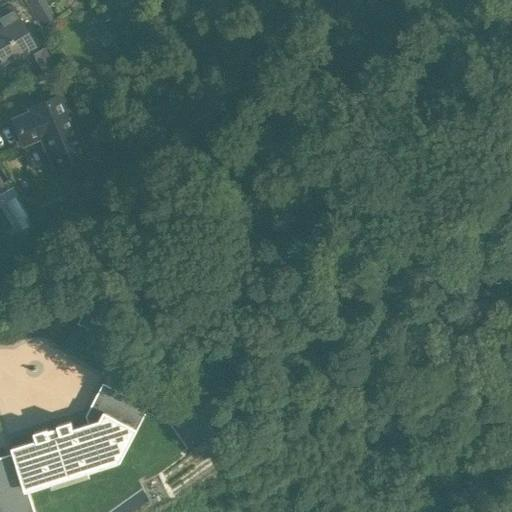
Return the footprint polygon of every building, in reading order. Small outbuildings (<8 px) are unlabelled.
[(30,0),(29,1),(44,25),(55,19),(44,0),(30,0)] [(0,64),(34,45),(11,5),(0,10),(0,64)] [(12,119),(22,143),(41,136),(54,168),(85,155),(59,94),(29,108),(30,111),(12,119)] [(2,182),(0,179),(0,192),(13,186),(9,178),(2,182)] [(22,240),(40,230),(35,222),(18,232),(22,240)] [(80,323),(96,330),(103,314),(86,307),(80,323)] [(21,328),(13,325),(12,329),(1,325),(0,326),(0,343),(14,349),(21,328)] [(86,467),(83,457),(113,448),(111,441),(129,435),(132,430),(142,410),(125,400),(128,395),(103,383),(86,415),(89,422),(73,427),(71,420),(57,424),(58,428),(49,431),(48,427),(34,431),(36,439),(11,447),(13,452),(0,456),(0,511),(32,511),(26,490),(27,489),(25,486),(86,467)] [(159,397),(155,391),(149,395),(154,401),(159,397)] [(201,408),(194,396),(187,400),(195,412),(201,408)]
